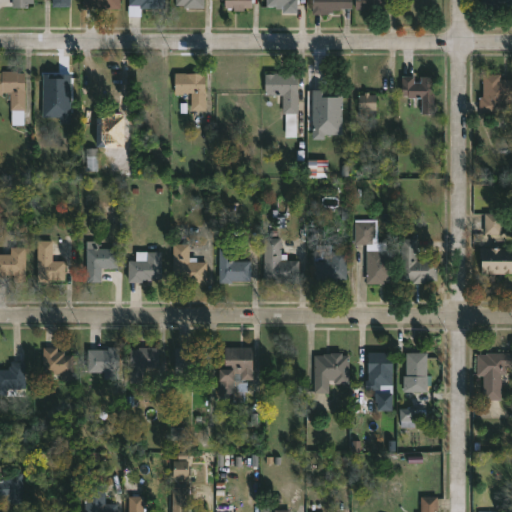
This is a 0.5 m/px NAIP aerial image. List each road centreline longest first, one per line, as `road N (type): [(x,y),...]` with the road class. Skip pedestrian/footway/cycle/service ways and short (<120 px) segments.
road 1 (residential): [(461,0),(459,511)]
road 2 (residential): [(511,44),(0,42)]
road 3 (residential): [(511,315),(0,314)]
